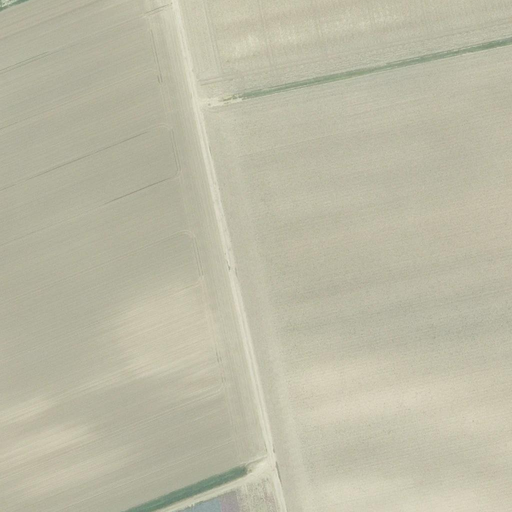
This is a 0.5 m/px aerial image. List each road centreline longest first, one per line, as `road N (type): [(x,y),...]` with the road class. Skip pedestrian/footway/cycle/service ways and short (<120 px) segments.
road 1 (track): [(283,511),(174,0)]
road 2 (track): [(511,40),(197,106)]
